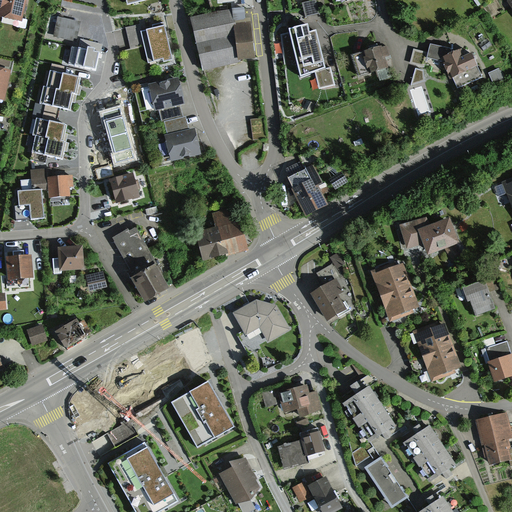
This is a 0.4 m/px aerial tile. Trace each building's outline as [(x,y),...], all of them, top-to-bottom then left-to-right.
[(0,0),(0,18),(22,22),(26,0),(0,0)] [(316,0),(312,0),(302,3),(306,17),(320,14),(316,0)] [(202,71),(238,62),(255,61),(250,7),(230,9),(190,19),(202,71)] [(79,23),(59,18),(54,36),(75,41),(79,23)] [(308,24),(289,28),(301,77),(325,67),(316,30),(310,32),(308,24)] [(85,48),(77,47),(73,69),(98,74),(102,53),(104,54),(109,32),(89,28),(85,48)] [(172,61),(164,28),(142,34),(150,64),(164,61),(164,63),(172,61)] [(452,49),(430,44),(428,52),(427,58),(443,62),(451,80),(453,78),(458,88),(483,76),(471,52),(465,55),(462,48),(453,52),(452,49)] [(381,46),(352,57),(360,78),(389,68),(386,60),(392,58),(387,46),(381,48),(381,46)] [(427,58),(428,52),(414,48),(409,63),(424,67),(427,58)] [(0,101),(4,102),(11,72),(0,68),(0,101)] [(316,72),(320,88),(335,84),(331,68),(316,72)] [(424,70),(416,69),(411,85),(425,80),(424,70)] [(499,70),(489,74),(494,85),(504,80),(499,70)] [(51,73),(47,89),(77,96),(80,97),(82,87),(80,87),(81,79),(51,73)] [(179,79),(149,87),(156,112),(159,111),(163,124),(165,123),(184,118),(181,106),(185,105),(179,79)] [(412,90),(420,115),(431,112),(423,86),(412,90)] [(75,103),(77,96),(47,89),(44,89),(41,105),(70,111),(72,103),(75,103)] [(168,136),(165,137),(171,162),(200,155),(194,130),(189,131),(186,118),(184,118),(165,123),(168,136)] [(264,118),(251,120),(254,139),(267,137),(264,118)] [(131,123),(113,119),(111,131),(114,131),(107,167),(125,171),(131,143),(127,142),(131,123)] [(34,137),(37,137),(66,144),(68,135),(65,134),(67,126),(38,120),(34,137)] [(69,145),(66,144),(37,137),(33,154),(63,161),(65,152),(67,153),(69,145)] [(305,169),(306,171),(288,180),(306,217),(328,206),(319,188),(324,185),(314,165),(305,169)] [(52,170),(31,171),(32,186),(41,185),(41,190),(48,190),(49,200),(71,198),(70,187),(73,187),(72,177),(53,179),(52,170)] [(342,173),(329,181),(335,191),(348,183),(342,173)] [(134,175),(110,182),(117,205),(140,199),(139,193),(141,191),(138,181),(135,181),(134,175)] [(511,182),(500,188),(508,209),(511,207),(511,182)] [(41,191),(18,193),(19,207),(15,208),(16,222),(43,220),(41,191)] [(427,216),(399,224),(405,249),(424,244),(427,255),(460,242),(450,217),(429,224),(427,216)] [(245,245),(236,219),(191,234),(199,259),(245,245)] [(112,239),(136,278),(156,267),(158,266),(136,228),(130,231),(129,229),(112,239)] [(84,248),(58,249),(59,260),(51,260),(51,275),(62,275),(62,272),(85,271),(84,248)] [(29,256),(4,258),(6,282),(31,280),(29,256)] [(372,273),(380,295),(410,285),(402,263),(372,273)] [(131,281),(144,304),(169,291),(156,267),(136,278),(131,281)] [(103,272),(86,277),(90,292),(107,287),(103,272)] [(481,281),(461,289),(471,314),(491,306),(481,281)] [(334,282),(312,296),(327,320),(349,307),(334,282)] [(380,295),(388,318),(418,308),(410,285),(380,295)] [(255,302),(233,314),(245,336),(259,329),(266,343),(289,329),(276,307),(255,302)] [(77,321),(56,333),(67,352),(88,340),(86,336),(90,334),(83,321),(78,324),(77,321)] [(413,335),(421,358),(453,347),(445,324),(413,335)] [(44,328),(27,332),(31,346),(48,342),(44,328)] [(486,349),(490,361),(511,354),(508,342),(486,349)] [(421,358),(429,380),(460,369),(453,347),(421,358)] [(152,352),(92,390),(110,417),(170,380),(152,352)] [(490,361),(487,362),(494,382),(511,376),(511,354),(490,361)] [(352,372),(359,376),(363,369),(356,365),(352,372)] [(235,426),(207,382),(170,404),(197,449),(235,426)] [(301,420),(309,417),(323,409),(317,390),(310,393),(308,385),(278,394),(285,415),(297,411),(301,420)] [(342,403),(355,423),(379,407),(367,388),(342,403)] [(276,391),(265,394),(270,406),(280,402),(276,391)] [(355,423),(367,442),(392,427),(379,407),(355,423)] [(507,412),(476,421),(482,445),(485,445),(490,465),(509,460),(511,460),(508,449),(511,448),(509,440),(511,439),(511,430),(507,412)] [(129,428),(111,432),(114,445),(132,441),(129,428)] [(302,443),(279,449),(285,470),(309,463),(308,458),(325,453),(318,428),(299,433),(302,443)] [(404,444),(416,463),(441,447),(429,428),(404,444)] [(158,511),(178,501),(145,442),(106,464),(132,511),(158,511)] [(416,463),(428,482),(453,467),(441,447),(416,463)] [(357,464),(372,459),(369,452),(354,457),(357,464)] [(380,460),(365,470),(393,510),(408,499),(380,460)] [(247,461),(220,474),(234,504),(261,492),(247,461)] [(308,486),(321,511),(339,511),(344,510),(328,476),(308,486)] [(303,484),(292,489),(300,504),(311,498),(303,484)] [(424,511),(454,511),(443,498),(424,511)]
